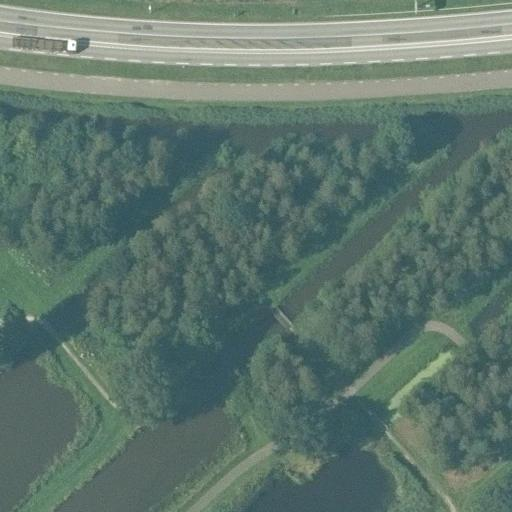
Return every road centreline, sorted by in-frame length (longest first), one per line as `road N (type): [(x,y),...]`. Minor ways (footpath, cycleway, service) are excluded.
road 1 (primary): [(0,35),(266,54),(511,38)]
road 2 (unclassified): [(511,80),(237,95),(0,76)]
